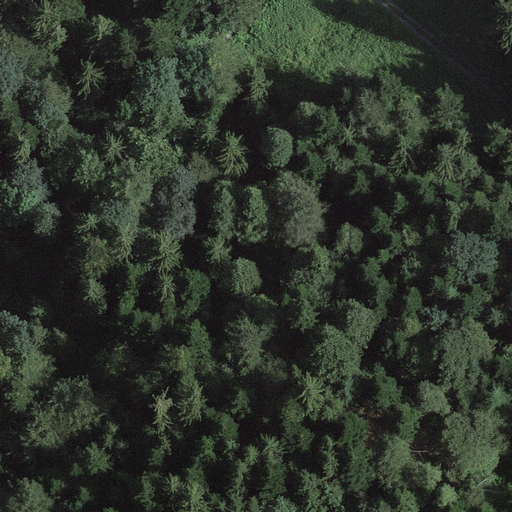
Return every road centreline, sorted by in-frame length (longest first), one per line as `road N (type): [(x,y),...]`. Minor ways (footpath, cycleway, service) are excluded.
road 1 (track): [(0,216),(263,0)]
road 2 (track): [(390,0),(511,103)]
